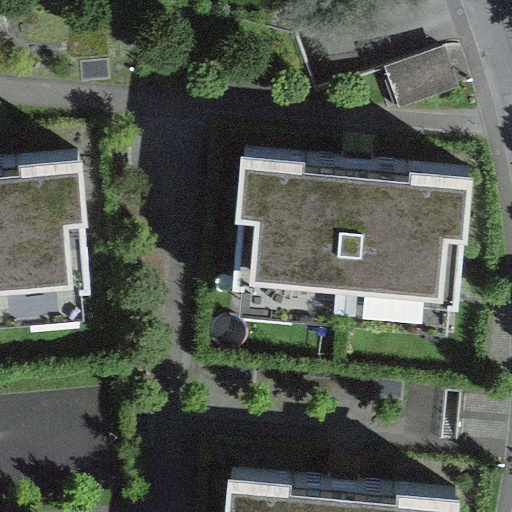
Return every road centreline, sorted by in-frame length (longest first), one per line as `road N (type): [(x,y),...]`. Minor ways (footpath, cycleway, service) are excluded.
road 1 (unknown): [(511,142),(305,110),(93,94)]
road 2 (unknown): [(159,511),(197,101)]
